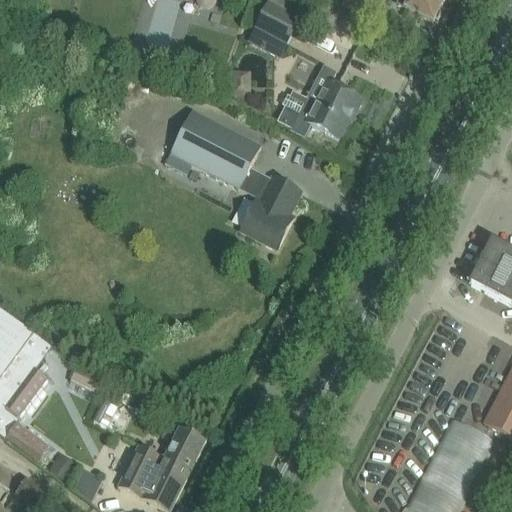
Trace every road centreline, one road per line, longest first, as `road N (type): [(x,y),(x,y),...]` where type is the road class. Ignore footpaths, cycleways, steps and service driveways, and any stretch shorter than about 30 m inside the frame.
road 1 (unclassified): [(221,511),(494,0)]
road 2 (primary): [(260,511),(511,29)]
road 3 (unclassified): [(334,486),(511,137)]
road 4 (unknown): [(442,274),(476,296),(481,309),(387,484)]
